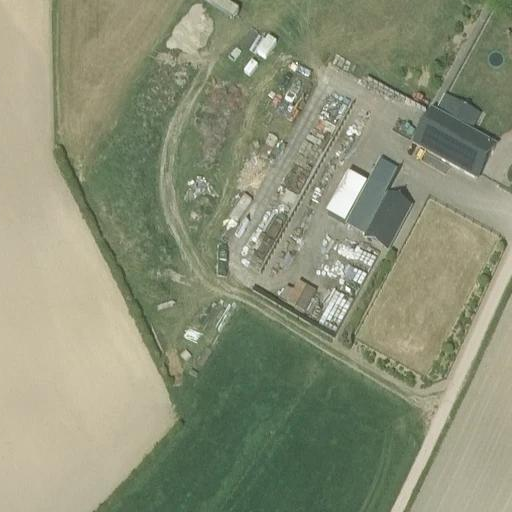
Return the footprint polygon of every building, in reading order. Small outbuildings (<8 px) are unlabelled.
[(482,176),(497,148),(470,133),(479,117),(451,101),(442,118),(431,112),(411,149),(477,186),(482,176)] [(348,177),(327,216),(345,227),(367,187),(348,177)] [(374,211),(360,236),(364,238),(362,242),(388,255),(412,209),(386,196),(377,213),(374,211)] [(306,312),(317,292),(298,282),(288,303),(306,312)] [(337,293),(324,318),(341,328),(354,302),(337,293)]
